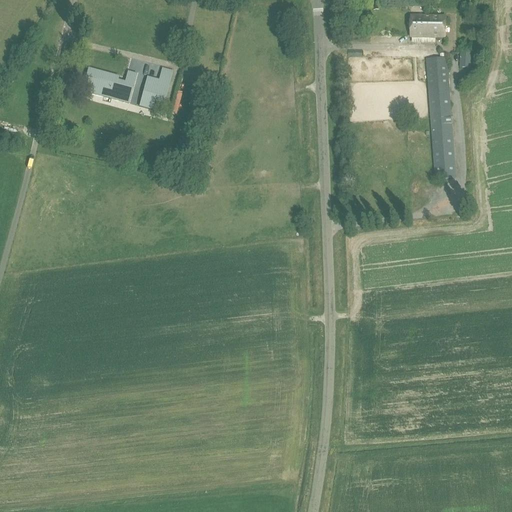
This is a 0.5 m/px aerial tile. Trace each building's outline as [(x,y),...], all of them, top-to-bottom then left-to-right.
[(411,16),(411,38),(412,38),(422,38),(435,39),(445,39),(445,17),(424,16),(411,16)] [(472,51),(460,50),(460,68),(471,68),(472,51)] [(447,58),(426,59),(435,180),(456,179),(447,58)] [(121,86),(116,84),(118,77),(89,69),(83,92),(128,104),(131,92),(133,83),(136,74),(128,73),(125,83),(122,83),(121,86)] [(159,84),(146,81),(139,106),(152,110),(154,101),(159,84)]
